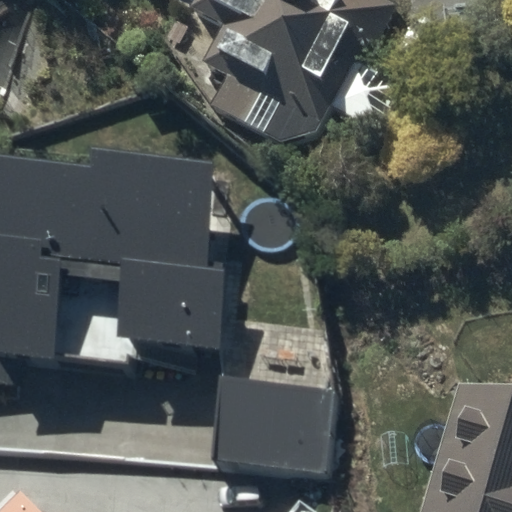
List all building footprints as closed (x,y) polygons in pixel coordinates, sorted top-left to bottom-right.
[(0,0),(0,42),(22,14),(4,0),(0,0)] [(200,0),(192,16),(226,34),(203,76),(229,90),(215,115),(285,153),(323,140),(335,116),(382,141),(407,93),(360,68),(369,51),(376,55),(399,12),(375,0),(200,0)] [(0,394),(25,396),(25,389),(78,391),(79,384),(142,387),(143,371),(235,376),(240,284),(223,283),(227,191),(110,185),(110,200),(18,196),(14,275),(0,274),(0,394)] [(511,511),(511,411),(464,398),(440,481),(434,479),(425,511),(511,511)] [(235,403),(230,487),(339,494),(344,409),(235,403)]
